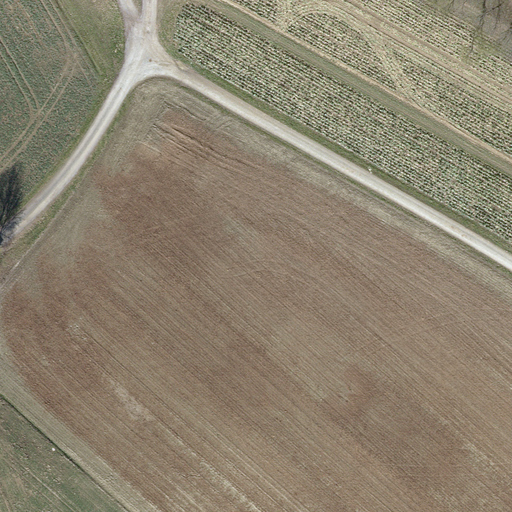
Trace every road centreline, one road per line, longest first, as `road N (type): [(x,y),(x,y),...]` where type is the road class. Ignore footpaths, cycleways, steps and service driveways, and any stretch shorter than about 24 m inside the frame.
road 1 (track): [(511,260),(146,55)]
road 2 (track): [(146,55),(47,203),(0,240)]
